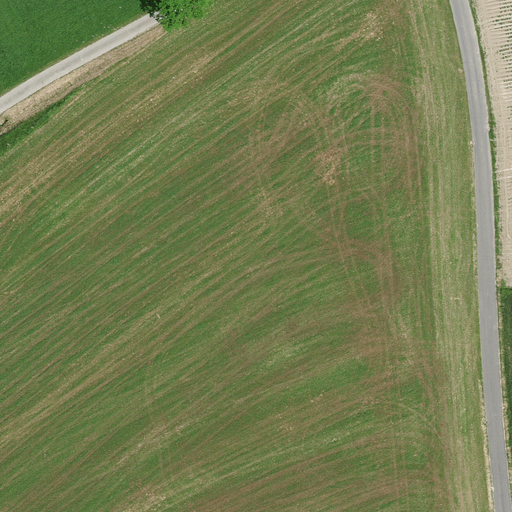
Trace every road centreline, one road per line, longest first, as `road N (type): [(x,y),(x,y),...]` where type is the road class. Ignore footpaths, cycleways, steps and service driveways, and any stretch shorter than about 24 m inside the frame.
road 1 (unclassified): [(504,511),(480,120),(459,0)]
road 2 (track): [(186,0),(0,107)]
